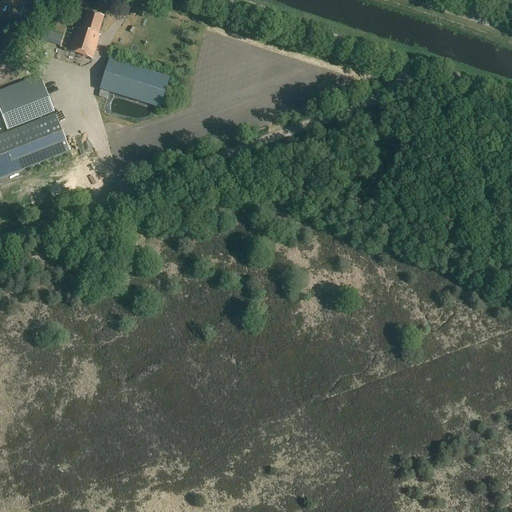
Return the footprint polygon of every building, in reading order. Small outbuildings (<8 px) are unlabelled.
[(2,0),(2,3),(9,6),(7,13),(14,15),(19,0),(2,0)] [(98,35),(102,24),(104,17),(87,12),(85,18),(82,29),(76,27),(68,52),(92,60),(100,35),(98,35)] [(0,22),(0,28),(0,31),(17,29),(15,20),(0,22)] [(60,47),(63,37),(44,31),(41,41),(60,47)] [(160,110),(170,80),(110,60),(100,91),(160,110)] [(28,89),(24,80),(5,88),(0,89),(0,111),(7,130),(20,125),(39,117),(54,111),(43,83),(28,89)] [(0,179),(70,152),(55,115),(0,136),(0,179)]
